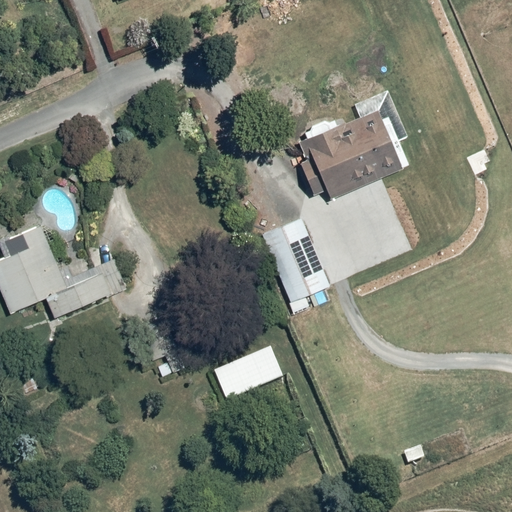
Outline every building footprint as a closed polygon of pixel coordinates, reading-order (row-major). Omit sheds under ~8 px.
[(354,99),(359,115),(306,136),(326,185),(382,163),(401,156),(404,165),(413,161),(403,136),(409,134),(389,85),(354,99)] [(330,283),(302,215),(264,231),(274,255),(292,298),(330,283)] [(114,256),(65,276),(41,218),(40,218),(2,234),(9,252),(0,255),(0,281),(11,310),(48,295),(56,314),(127,286),(114,256)] [(168,311),(140,323),(164,375),(191,363),(168,311)] [(283,375),(271,345),(214,369),(227,399),(283,375)]
